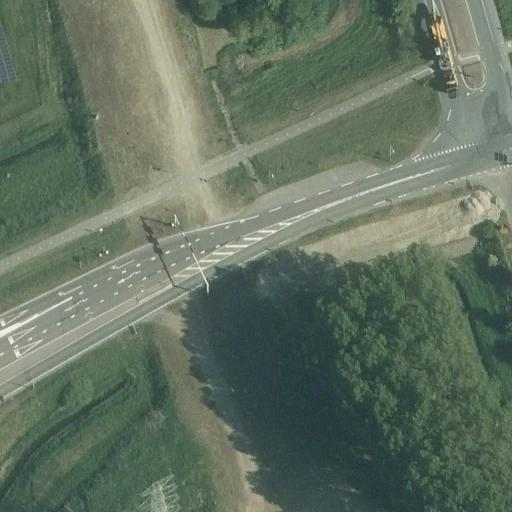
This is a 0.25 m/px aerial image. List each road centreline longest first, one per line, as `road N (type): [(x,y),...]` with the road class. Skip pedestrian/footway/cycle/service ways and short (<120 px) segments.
road 1 (secondary): [(0,393),(329,205)]
road 2 (secondary): [(329,205),(193,247),(76,304)]
road 3 (trunk): [(431,0),(474,159)]
road 4 (secondary): [(329,205),(474,159)]
road 5 (trunk): [(511,130),(473,0)]
